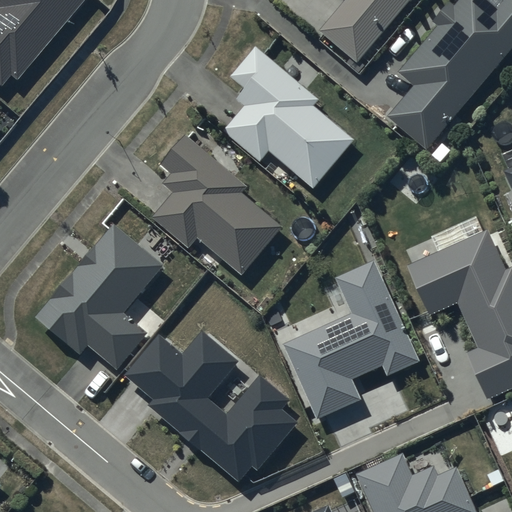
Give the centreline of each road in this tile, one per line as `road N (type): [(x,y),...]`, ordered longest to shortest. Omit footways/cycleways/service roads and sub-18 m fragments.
road 1 (residential): [(176,0),(164,30),(0,230)]
road 2 (residential): [(0,369),(167,511)]
